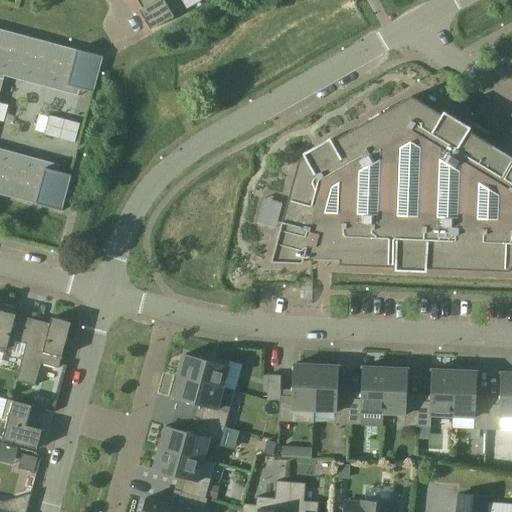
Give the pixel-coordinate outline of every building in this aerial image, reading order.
[(140,10),(144,16),(152,30),(187,10),(181,0),(138,0),(143,8),(140,10)] [(0,194),(9,197),(36,204),(62,211),(72,175),(0,155),(0,96),(6,75),(0,73),(0,67),(94,93),(104,56),(77,49),(0,28),(0,194)] [(511,156),(412,96),(299,160),(273,259),(340,261),(340,265),(511,271),(511,156)] [(30,130),(77,139),(80,122),(33,114),(30,130)] [(7,348),(25,353),(34,319),(21,316),(20,320),(15,318),(18,308),(0,303),(0,347),(7,349),(7,348)] [(34,319),(25,353),(17,381),(35,386),(41,364),(59,368),(72,322),(52,317),(50,328),(45,326),(46,323),(34,319)] [(179,376),(224,388),(231,361),(210,356),(209,360),(186,354),(185,357),(184,357),(179,376)] [(315,411),(317,365),(294,364),(293,397),(281,396),(282,390),(281,390),(280,401),(280,421),(293,422),(293,410),(315,411)] [(317,365),(315,411),(336,412),(336,424),(349,424),(350,399),(338,398),(340,366),(317,365)] [(384,414),(386,368),(366,367),(363,367),(362,399),(350,399),(349,424),(362,425),(362,413),(384,414)] [(418,427),(419,402),(407,401),(409,369),(406,369),(406,368),(386,368),(384,414),(406,414),(405,426),(418,427)] [(431,402),(420,402),(419,402),(418,427),(431,428),(432,415),(453,416),(455,370),(435,370),(432,370),(431,402)] [(455,370),(453,416),(475,417),(474,429),(487,430),(488,405),(476,404),(478,372),(475,372),(475,371),(455,370)] [(488,405),(487,430),(500,430),(501,418),(511,418),(511,373),(501,373),(500,405),(488,405)] [(280,401),(281,390),(281,375),(269,375),(268,400),(280,401)] [(224,388),(179,376),(174,395),(174,398),(205,407),(201,421),(225,427),(230,412),(218,409),(224,388)] [(0,438),(37,449),(43,430),(32,427),(34,421),(28,419),(32,406),(8,399),(3,419),(0,418),(0,438)] [(160,448),(204,460),(210,439),(221,442),(225,427),(201,421),(197,435),(166,426),(165,429),(160,448)] [(289,447),(280,447),(280,457),(289,457),(289,447)] [(181,492),(208,500),(208,499),(206,498),(210,484),(198,481),(204,460),(160,448),(154,467),(155,467),(154,470),(185,479),(181,492)] [(34,473),(37,463),(38,458),(23,454),(19,469),(22,470),(34,473)] [(336,478),(349,479),(350,466),(337,465),(336,478)] [(257,506),(244,505),(242,511),(290,511),(293,483),(277,482),(276,499),(257,497),(257,506)] [(306,484),(293,483),(290,511),(318,511),(319,503),(305,501),(306,484)] [(210,485),(207,498),(217,501),(220,488),(210,485)] [(204,511),(208,500),(181,492),(178,506),(146,498),(146,500),(145,500),(142,511),(204,511)] [(0,501),(0,511),(27,511),(32,494),(31,494),(4,502),(0,501)] [(486,511),(488,497),(459,495),(457,511),(486,511)] [(362,503),(346,502),(345,511),(395,511),(396,505),(362,502),(362,503)]
